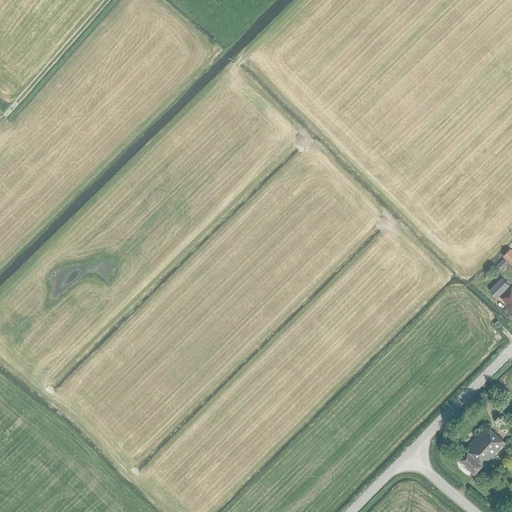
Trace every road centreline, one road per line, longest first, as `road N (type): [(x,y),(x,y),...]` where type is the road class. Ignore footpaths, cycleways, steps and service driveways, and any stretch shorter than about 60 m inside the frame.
road 1 (track): [(106,0),(6,114)]
road 2 (tertiary): [(407,456),(511,350)]
